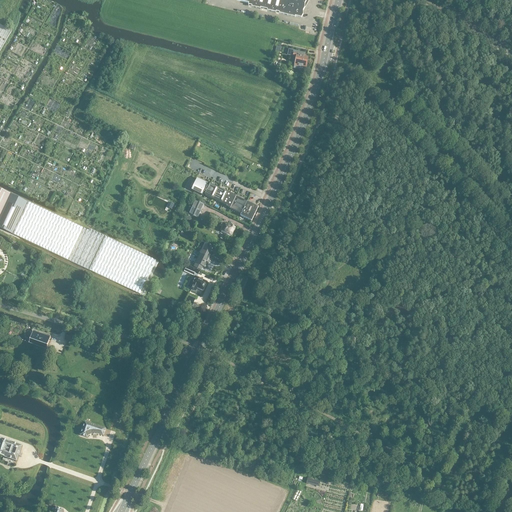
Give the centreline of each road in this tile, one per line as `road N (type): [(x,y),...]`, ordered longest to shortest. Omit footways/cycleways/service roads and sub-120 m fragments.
road 1 (primary): [(201,347),(308,113),(338,0)]
road 2 (track): [(221,358),(188,419),(194,433),(423,485)]
road 3 (unclassified): [(201,347),(83,332),(0,307)]
road 4 (track): [(264,381),(411,460),(423,485)]
road 5 (primary): [(121,511),(201,347)]
